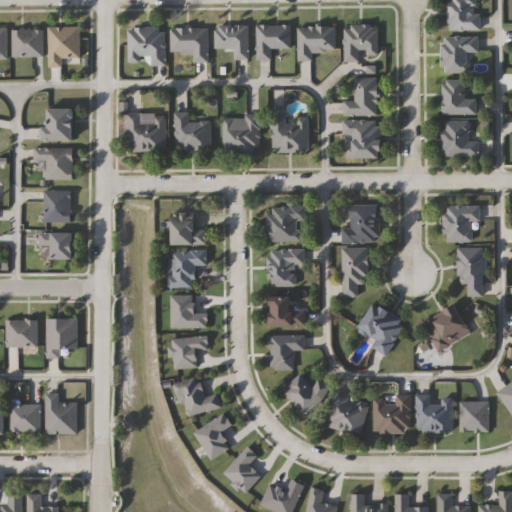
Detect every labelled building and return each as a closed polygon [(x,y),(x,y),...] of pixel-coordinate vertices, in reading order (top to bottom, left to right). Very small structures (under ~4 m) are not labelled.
[(450,31),(450,0),(480,0),(480,31),(450,31)] [(216,49),(216,26),(250,26),(250,60),(236,60),(236,49),(216,49)] [(258,26),(292,26),(292,49),(273,49),(273,61),(258,61),(258,26)] [(361,57),(361,63),(346,63),(346,26),(380,26),(380,57),(361,57)] [(338,52),(315,52),(315,61),(300,61),(300,27),(338,27),(338,52)] [(0,28),(9,28),(9,60),(0,60),(0,28)] [(82,28),(82,59),(64,59),(64,68),(50,68),(50,28),(82,28)] [(130,28),(167,28),(167,66),(152,66),(152,57),(143,57),(143,64),(130,64),(130,28)] [(195,63),(195,53),(172,53),(172,28),(210,28),(210,63),(195,63)] [(45,57),(14,57),(14,30),(45,30),(45,57)] [(470,74),(444,74),(444,38),(480,38),(480,53),(470,53),(470,74)] [(345,116),(345,101),(356,101),(356,78),(379,78),(379,116),(345,116)] [(478,116),(443,116),(443,80),(467,80),(467,99),(478,99),(478,116)] [(75,110),(75,141),(43,141),(43,127),(48,127),(48,110),(75,110)] [(177,113),(192,113),(192,122),(212,122),(212,150),(177,151),(177,113)] [(129,114),(145,114),(145,118),(168,118),(168,152),(130,152),(129,114)] [(298,123),(298,117),(310,117),(311,152),(274,153),(273,114),(288,114),(288,123),(298,123)] [(224,154),(224,117),(261,117),(261,154),(224,154)] [(346,121),(382,121),(382,159),(346,159),(346,121)] [(481,157),(444,157),(444,122),(471,122),(471,142),(481,142),(481,157)] [(75,149),(75,180),(47,180),(47,162),(35,162),(35,149),(75,149)] [(45,223),(45,191),(72,191),(72,223),(45,223)] [(381,205),(381,243),(344,243),(343,227),(347,226),(347,205),(381,205)] [(445,242),(445,206),(478,206),(478,242),(445,242)] [(308,222),(304,222),(304,243),(270,243),(270,207),(308,207),(308,222)] [(208,246),(173,246),(173,215),(196,215),(196,230),(208,230),(208,246)] [(53,260),(53,247),(41,247),(41,233),(74,233),(74,260),(53,260)] [(344,298),(344,248),(368,248),(368,284),(360,284),(360,298),(344,298)] [(469,285),(459,285),(459,248),(484,248),(484,296),(469,296),(469,285)] [(306,265),(297,265),(297,286),(271,287),(271,250),(306,250),(306,265)] [(170,251),(209,251),(209,267),(196,267),(196,288),(170,288),(170,251)] [(272,326),(272,298),(293,298),(293,309),(307,309),(307,326),(272,326)] [(373,347),(376,341),(359,331),(375,304),(407,322),(387,355),(373,347)] [(441,352),(424,324),(456,305),(472,334),(441,352)] [(79,319),(79,350),(64,350),(64,358),(48,358),(48,319),(79,319)] [(8,347),(8,320),(39,320),(39,347),(8,347)] [(306,351),(296,351),(296,370),(272,370),(272,336),(306,336),(306,351)] [(331,387),(312,416),(284,397),(299,374),(316,385),(320,379),(331,387)] [(186,417),(179,383),(200,378),(205,397),(220,394),(223,409),(186,417)] [(363,435),(328,427),(337,391),(371,399),(363,435)] [(78,434),(47,434),(47,394),(61,394),(61,403),(78,403),(78,434)] [(375,399),(396,399),(396,395),(412,395),(412,433),(375,433),(375,399)] [(418,397),(455,397),(455,433),(418,433),(418,397)] [(42,433),(11,433),(11,405),(42,405),(42,433)] [(511,511),(481,511),(481,504),(500,504),(500,491),(511,491),(511,511)] [(28,511),(28,494),(43,494),(43,506),(60,506),(60,511),(28,511)] [(390,504),(390,511),(352,511),(352,494),(367,494),(367,504),(390,504)] [(396,511),(396,494),(412,494),(412,506),(430,506),(430,511),(396,511)] [(439,511),(439,494),(454,494),(454,506),(472,506),(472,511),(439,511)] [(24,511),(0,511),(0,508),(9,508),(9,495),(24,495),(24,511)]
